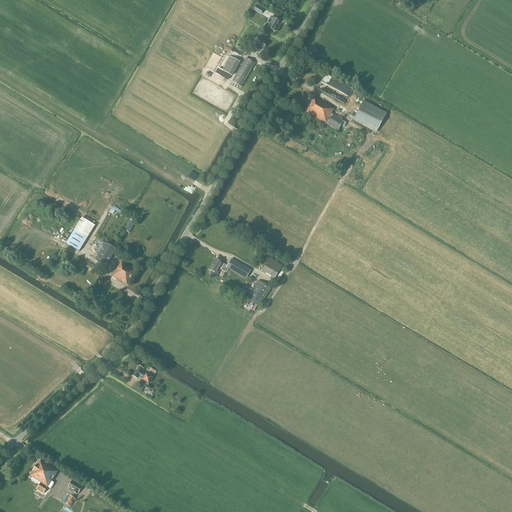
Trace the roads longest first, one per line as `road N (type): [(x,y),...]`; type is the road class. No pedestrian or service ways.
road 1 (unclassified): [(0,455),(124,341),(319,0)]
road 2 (track): [(314,511),(108,397),(94,372)]
